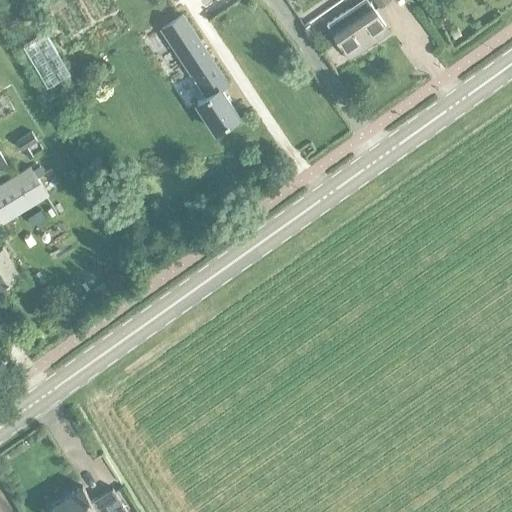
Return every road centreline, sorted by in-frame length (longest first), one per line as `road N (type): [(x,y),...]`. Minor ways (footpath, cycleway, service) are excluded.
road 1 (tertiary): [(0,425),(511,62)]
road 2 (track): [(77,370),(159,511)]
